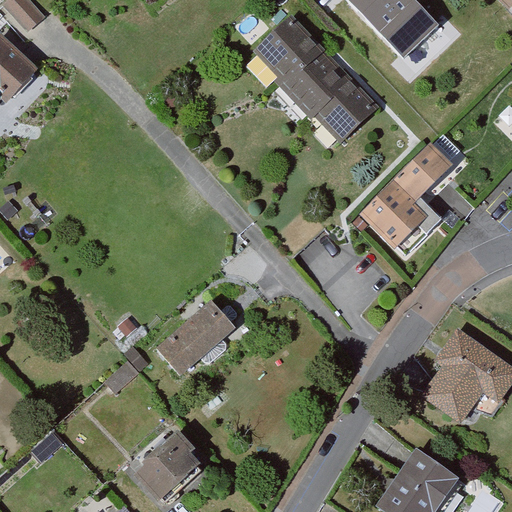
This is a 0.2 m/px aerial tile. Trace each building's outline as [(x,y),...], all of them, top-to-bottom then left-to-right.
[(45,18),(29,0),(8,0),(3,6),(28,33),(45,18)] [(346,0),(368,23),(392,0),(346,0)] [(511,0),(499,0),(509,11),(511,7),(511,0)] [(291,19),(253,55),(340,146),(379,109),(291,19)] [(0,35),(0,103),(4,99),(9,104),(39,72),(34,68),(0,35)] [(431,145),(359,216),(402,260),(442,221),(420,199),(453,167),(431,145)] [(191,391),(245,344),(221,315),(166,363),(191,391)] [(438,369),(447,376),(424,406),(462,435),(486,405),(500,415),(511,399),(511,374),(462,338),(438,369)] [(30,452),(42,465),(62,446),(51,434),(30,452)] [(209,477),(181,445),(142,480),(170,511),(209,477)] [(437,511),(460,480),(417,451),(376,508),(381,511),(437,511)]
